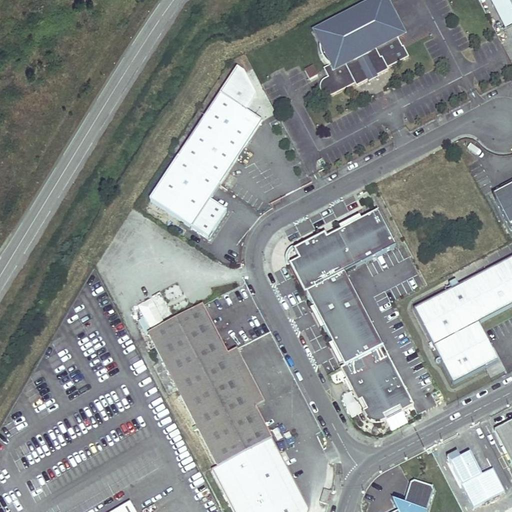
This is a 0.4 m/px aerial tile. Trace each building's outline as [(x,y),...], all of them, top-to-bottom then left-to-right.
[(325,69),(330,78),(333,83),(329,85),(334,96),(357,84),(358,87),(369,81),(370,79),(377,75),(379,76),(390,70),(389,68),(410,57),(405,47),(404,47),(399,38),(400,37),(398,34),(400,33),(400,31),(399,30),(399,27),(398,24),(396,20),(395,18),(394,16),(393,13),(392,11),(391,10),(389,7),(386,4),(384,1),(382,2),(380,0),(378,0),(316,32),(333,65),(325,69)] [(511,26),(511,9),(507,0),(489,0),(505,30),(511,26)] [(304,69),(309,80),(318,76),(313,66),(304,69)] [(236,70),(178,158),(221,186),(262,124),(246,113),(256,98),(244,75),(236,70)] [(369,81),(370,84),(381,79),(379,76),(377,75),(370,79),(369,81)] [(333,83),(330,78),(326,80),(325,81),(323,82),(323,83),(322,85),(322,86),(321,88),(322,90),(322,92),(323,93),(324,94),(325,95),(326,96),(328,96),(329,97),(331,97),(333,96),(334,96),(329,85),(333,83)] [(221,186),(178,158),(150,201),(209,240),(227,212),(210,201),(221,186)] [(504,197),(495,201),(511,232),(511,231),(511,185),(502,191),(504,197)] [(414,406),(345,274),(397,247),(378,212),(362,221),(341,231),(328,238),(327,237),(326,234),(293,251),(294,252),(295,251),(300,260),(291,265),(290,264),(289,265),(305,296),(307,295),(314,309),(325,329),(333,345),(343,364),(345,367),(341,369),(350,386),(358,403),(362,401),(367,410),(363,412),(365,416),(367,419),(370,421),(373,423),(377,423),(380,423),(384,422),(387,421),(385,416),(400,408),(402,413),(414,406)] [(341,231),(362,221),(360,217),(340,228),(341,231)] [(511,259),(415,310),(454,385),(499,362),(479,324),(511,306),(511,259)] [(203,304),(148,332),(217,467),(272,439),(256,408),(255,406),(228,354),(203,304)] [(325,329),(314,309),(311,311),(314,318),(321,331),(325,329)] [(343,364),(333,345),(329,347),(336,359),(340,367),(343,364)] [(237,350),(228,354),(255,406),(256,408),(264,403),(237,350)] [(358,403),(363,412),(367,410),(362,401),(358,403)] [(387,421),(402,413),(400,408),(385,416),(387,421)] [(511,422),(495,431),(511,463),(511,422)] [(308,511),(309,511),(272,439),(217,467),(211,470),(233,511),(308,511)] [(457,452),(446,458),(449,463),(460,458),(457,452)] [(460,458),(449,463),(473,509),(505,493),(493,470),(482,476),(470,453),(460,458)] [(427,511),(433,492),(431,488),(415,483),(411,485),(403,506),(394,503),(398,511),(427,511)] [(325,487),(322,500),(327,502),(331,489),(325,487)] [(113,511),(136,511),(130,502),(113,511)]
